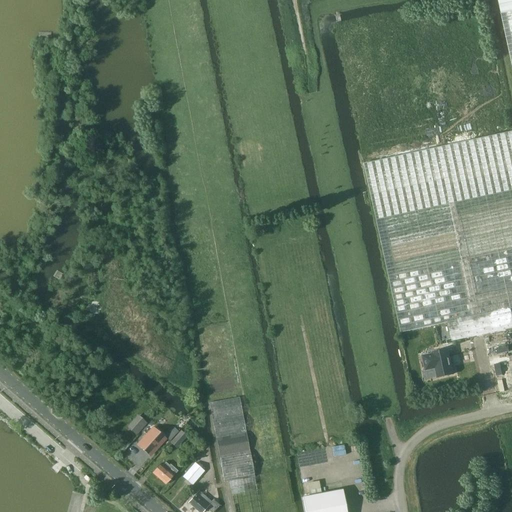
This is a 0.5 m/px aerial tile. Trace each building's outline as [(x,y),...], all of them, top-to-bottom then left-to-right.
[(511,0),(498,0),(501,13),(511,63),(511,0)] [(511,309),(511,132),(365,164),(372,201),(401,333),(448,323),(451,342),(511,328),(511,313),(511,309)] [(453,374),(449,349),(431,353),(431,354),(423,356),(425,370),(436,368),(438,378),(453,374)] [(260,511),(255,477),(249,452),(246,433),(239,397),(209,403),(216,439),(219,457),(224,483),(229,482),(234,511),(260,511)] [(181,431),(171,443),(176,447),(187,436),(181,431)] [(129,454),(142,465),(156,448),(144,438),(129,454)] [(159,465),(152,473),(166,484),(174,476),(173,475),(177,471),(170,464),(169,465),(165,462),(162,465),(160,464),(159,465)] [(192,486),(204,472),(195,464),(183,478),(192,486)] [(346,511),(342,490),(302,498),(305,511),(346,511)] [(211,502),(206,498),(199,491),(188,503),(198,511),(202,511),(206,508),(210,511),(214,511),(220,506),(213,500),(211,502)]
